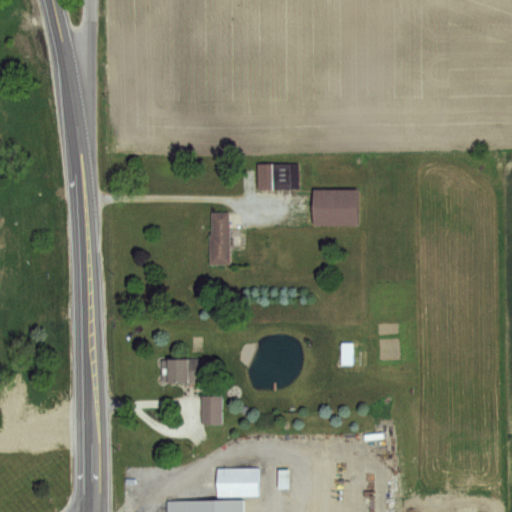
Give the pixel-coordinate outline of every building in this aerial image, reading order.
[(257,162),(294,161),(295,187),(258,188),(257,162)] [(313,189),(357,189),(357,222),(313,222),(313,189)] [(212,212),(228,211),(229,264),(209,265),(208,235),(213,235),(212,212)] [(0,350),(17,350),(15,297),(0,297),(0,350)] [(349,342),(338,342),(338,364),(349,364),(349,342)] [(163,359),(199,359),(199,382),(164,383),(163,359)] [(0,423),(21,424),(21,389),(0,389),(0,423)] [(219,395),(198,395),(198,424),(219,424),(219,395)] [(217,467),(256,466),(256,497),(217,497),(217,467)] [(166,511),(166,501),(241,500),(241,511),(166,511)]
